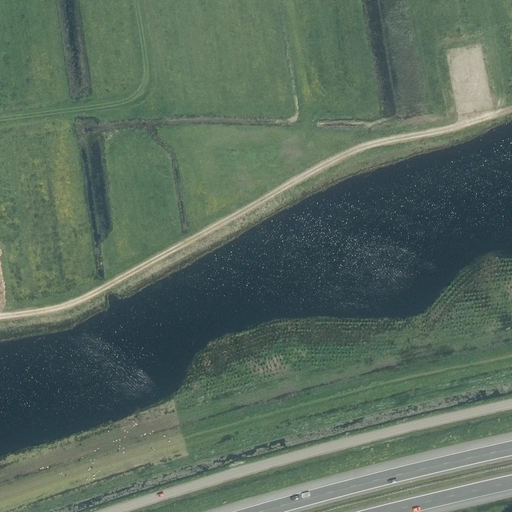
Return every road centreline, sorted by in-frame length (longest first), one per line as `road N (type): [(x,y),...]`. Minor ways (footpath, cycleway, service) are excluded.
road 1 (unclassified): [(511,396),(280,452),(84,511)]
road 2 (motorway): [(511,449),(262,511)]
road 3 (motorway): [(389,511),(511,483)]
